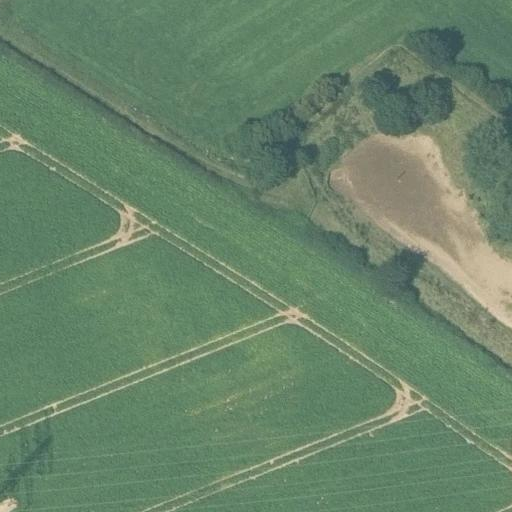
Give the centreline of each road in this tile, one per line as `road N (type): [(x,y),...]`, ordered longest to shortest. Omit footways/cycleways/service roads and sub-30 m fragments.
road 1 (track): [(0,37),(237,181)]
road 2 (track): [(511,368),(310,213)]
